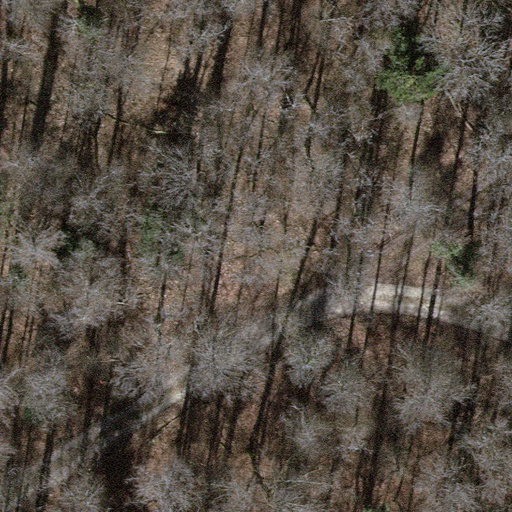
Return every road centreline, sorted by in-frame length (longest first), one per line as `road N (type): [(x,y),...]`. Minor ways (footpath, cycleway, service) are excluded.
road 1 (track): [(511,177),(316,309),(36,462)]
road 2 (track): [(316,309),(511,318)]
